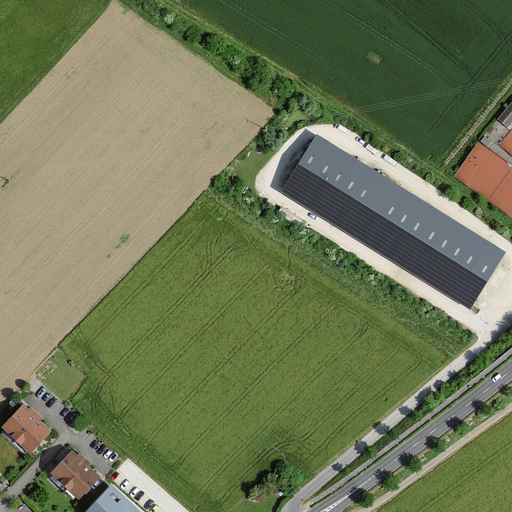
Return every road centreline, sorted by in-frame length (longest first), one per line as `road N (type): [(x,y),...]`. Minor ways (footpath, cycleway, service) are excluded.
road 1 (unclassified): [(287,511),(511,318)]
road 2 (tertiary): [(324,511),(511,369)]
road 3 (track): [(362,511),(511,404)]
